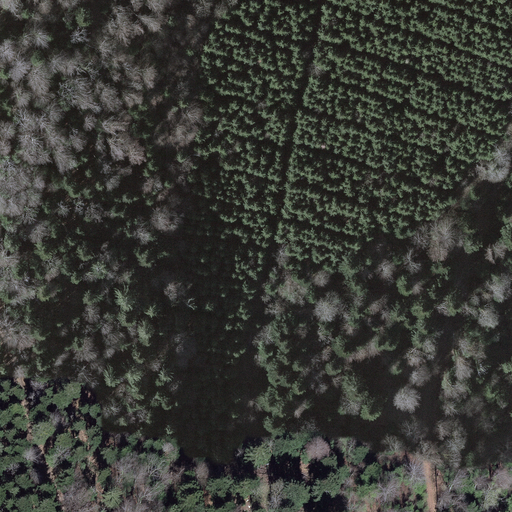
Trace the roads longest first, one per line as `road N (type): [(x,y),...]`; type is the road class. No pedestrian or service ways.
road 1 (track): [(318,0),(244,368),(242,433),(263,511)]
road 2 (track): [(511,138),(427,389),(430,511)]
